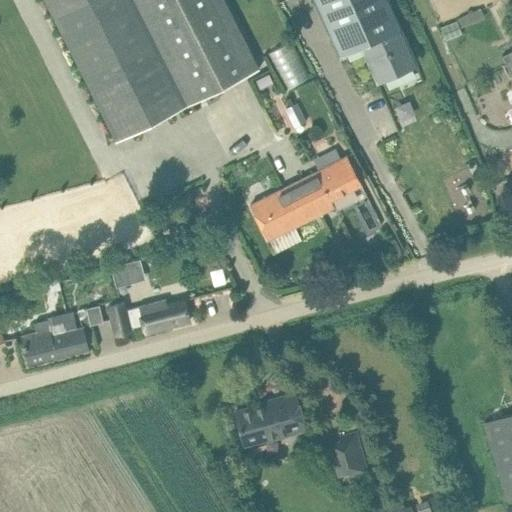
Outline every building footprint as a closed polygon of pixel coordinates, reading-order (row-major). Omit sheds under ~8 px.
[(134,0),(43,0),(116,142),(188,105),(134,0)] [(225,0),(134,0),(188,105),(260,67),(225,0)] [(363,42),(367,50),(365,51),(378,79),(414,63),(386,0),(316,0),(340,52),(362,43),(363,42)] [(511,50),(502,55),(511,75),(511,50)] [(250,205),(258,222),(267,240),(334,206),(331,200),(361,184),(346,156),(250,205)] [(125,263),(110,267),(116,287),(131,282),(125,263)] [(107,306),(110,316),(115,335),(131,331),(130,328),(143,324),(145,332),(189,320),(184,300),(166,304),(165,299),(125,310),(123,301),(107,306)] [(100,305),(87,309),(92,325),(105,321),(100,305)] [(37,333),(21,337),(22,344),(27,363),(88,348),(83,326),(78,328),(52,335),(48,318),(34,322),(37,333)] [(265,403),(234,411),(243,444),(279,434),(280,436),(305,429),(294,392),(264,401),(265,403)] [(511,413),(484,422),(508,498),(511,496),(511,413)] [(338,476),(349,473),(350,477),(367,472),(356,432),(339,437),(340,440),(329,444),(338,476)]
